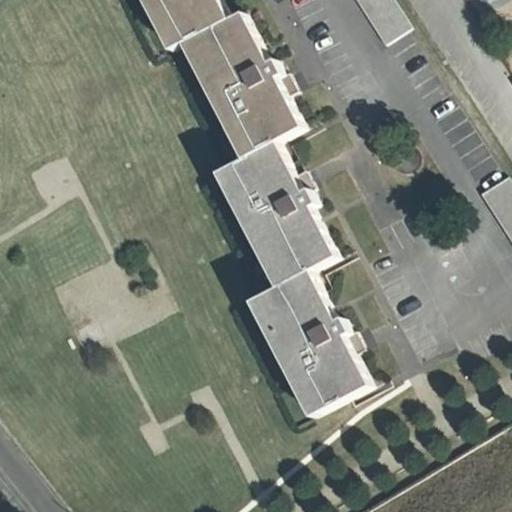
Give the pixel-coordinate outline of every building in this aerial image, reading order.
[(176,49),(150,0),(141,0),(170,53),(176,49)] [(150,0),(176,49),(183,45),(191,41),(252,158),(245,162),(230,170),(288,284),(281,288),(262,298),(324,416),(377,389),(351,339),(357,335),(349,321),(343,323),(316,273),(343,258),(315,207),(322,203),(314,189),(308,192),(281,142),(308,127),(282,77),(288,74),(279,58),(273,61),(247,12),(234,18),(224,0),(150,0)] [(390,0),(353,0),(382,45),(409,30),(390,0)] [(183,45),(245,162),(252,158),(191,41),(183,45)] [(222,174),(281,288),(288,284),(230,170),(222,174)] [(511,183),(509,179),(485,195),(511,237),(511,183)] [(324,416),(262,298),(255,302),(317,420),(324,416)] [(0,511),(25,511),(0,480),(0,511)]
